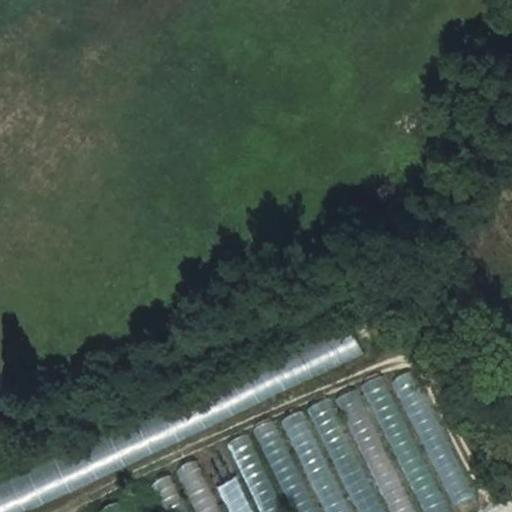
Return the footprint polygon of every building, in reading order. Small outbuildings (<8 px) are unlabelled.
[(0,486),(0,511),(27,511),(363,354),(348,323),(0,486)] [(410,373),(391,383),(454,502),(473,492),(410,373)] [(451,511),(383,375),(361,386),(424,511),(451,511)] [(420,511),(357,388),(335,399),(392,511),(420,511)] [(388,511),(330,398),(307,409),(359,511),(388,511)] [(351,511),(302,412),(281,422),(326,511),(351,511)] [(318,511),(273,420),(253,429),(294,511),(318,511)] [(285,511),(246,430),(226,442),(261,511),(285,511)] [(253,511),(221,446),(201,457),(228,511),(253,511)] [(221,511),(196,461),(176,472),(196,511),(221,511)] [(186,511),(169,476),(149,486),(162,511),(186,511)]
